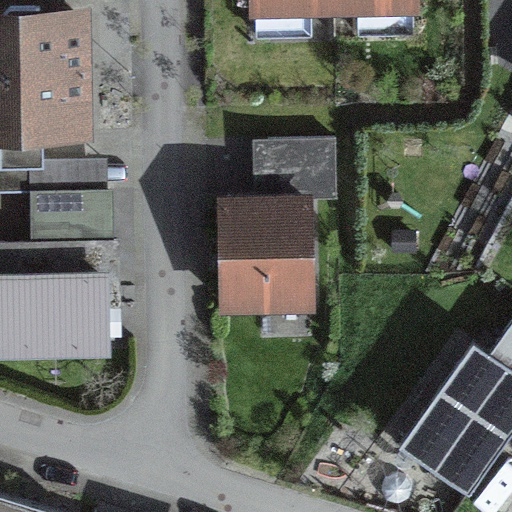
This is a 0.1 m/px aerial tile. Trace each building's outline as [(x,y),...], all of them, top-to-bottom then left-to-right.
[(0,16),(0,73),(80,72),(79,15),(39,15),(39,5),(10,6),(0,16)] [(0,181),(32,181),(32,159),(42,159),(41,130),(81,129),(80,72),(0,73),(0,181)] [(111,189),(32,190),(32,237),(86,237),(111,236),(111,189)] [(224,302),(309,300),(307,196),(222,197),(224,302)] [(84,274),(83,239),(0,240),(0,340),(105,338),(104,273),(84,274)] [(511,316),(489,349),(472,337),(398,442),(469,492),(511,430),(511,316)] [(70,511),(0,490),(0,511),(70,511)]
